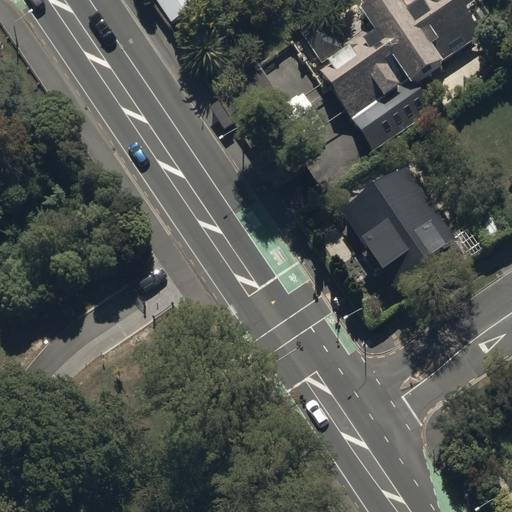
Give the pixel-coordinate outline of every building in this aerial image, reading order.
[(196,4),(193,0),(153,0),(169,23),(196,4)] [(327,83),(375,156),(434,118),(422,100),(451,81),(443,69),(484,42),(474,27),(484,21),(472,3),(463,8),(457,0),(414,0),(401,9),(394,0),(383,0),(359,16),(372,35),(347,51),(356,64),(327,83)] [(320,84),(270,118),(292,150),(342,116),(320,84)] [(222,110),(213,116),(228,139),(236,133),(222,110)] [(511,115),(487,133),(503,156),(496,161),(511,182),(511,115)] [(405,170),(342,214),(395,290),(458,246),(405,170)] [(511,464),(503,471),(511,484),(511,464)]
